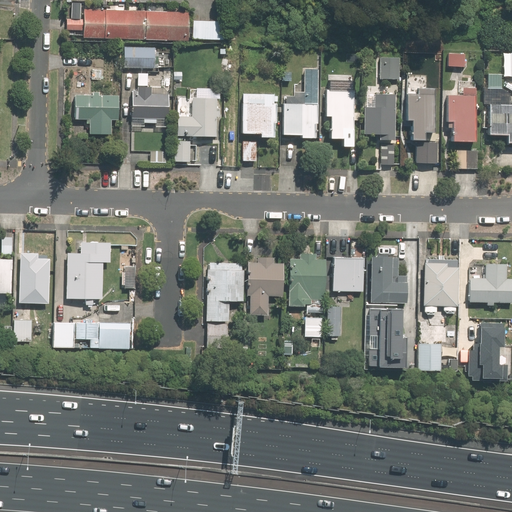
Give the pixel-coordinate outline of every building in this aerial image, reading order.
[(185,42),(186,12),(80,9),(80,4),(69,3),(69,20),(65,20),(65,30),(81,31),(80,39),(185,42)] [(260,12),(254,4),(243,12),(250,20),(260,12)] [(221,21),(191,20),(191,39),(220,40),(221,21)] [(154,48),(121,46),(121,68),(153,69),(154,48)] [(412,49),(412,65),(433,65),(433,49),(412,49)] [(511,52),(502,52),(501,77),(511,77),(511,52)] [(446,53),(446,67),(464,67),(464,54),(446,53)] [(398,57),(378,57),(378,80),(398,80),(398,57)] [(284,104),(315,106),(316,69),(303,68),(302,92),(292,91),(292,96),(284,96),(284,104)] [(146,74),(136,73),(135,87),(145,87),(146,74)] [(501,74),(486,73),(485,88),(500,89),(501,74)] [(142,124),(154,124),(154,127),(166,127),(166,95),(149,94),(149,88),(146,88),(133,88),(133,99),(129,99),(129,127),(142,127),(142,124)] [(408,122),(408,141),(413,141),(421,142),(421,133),(431,134),(433,89),(416,88),(415,94),(405,94),(404,121),(408,122)] [(460,95),(445,95),(444,122),(449,122),(448,142),(471,143),(474,88),(460,88),(460,95)] [(359,120),(359,113),(352,112),(353,89),(323,89),(322,118),(328,118),(327,140),(341,140),(341,130),(351,130),(352,120),(359,120)] [(256,139),(273,140),(275,94),(240,93),(239,135),(256,136),(256,139)] [(372,108),(361,108),(361,135),(378,135),(377,160),(391,161),(393,95),(373,94),(372,108)] [(72,95),(72,120),(87,120),(86,135),(109,135),(109,120),(115,120),(116,96),(72,95)] [(173,135),(213,137),(214,118),(217,118),(218,109),(215,109),(215,100),(190,99),(189,118),(174,117),(173,135)] [(297,139),(311,140),(311,124),(314,124),(315,106),(284,104),(281,104),(279,135),(297,136),(297,139)] [(511,105),(501,105),(487,105),(486,136),(503,136),(503,144),(511,144),(511,105)] [(188,141),(173,141),(172,162),(187,163),(188,141)] [(421,142),(413,141),(412,164),(437,165),(438,142),(421,142)] [(255,143),(240,143),(240,162),(254,162),(255,143)] [(456,149),(455,169),(477,170),(478,150),(456,149)] [(166,152),(149,151),(149,162),(165,163),(166,152)] [(11,238),(0,237),(0,254),(11,255),(11,238)] [(108,263),(108,244),(79,243),(78,253),(65,253),(63,299),(100,300),(101,263),(108,263)] [(35,253),(19,253),(17,303),(46,305),(48,258),(35,258),(35,253)] [(395,276),(396,258),(370,257),(368,290),(373,290),(373,303),(403,304),(404,276),(395,276)] [(298,319),(305,319),(304,323),(301,323),(301,329),(312,329),(311,332),(319,333),(319,325),(321,325),(324,260),(287,259),(285,307),(299,307),(298,319)] [(361,259),(331,259),(331,292),(361,293),(361,259)] [(0,293),(9,294),(11,261),(0,260),(0,293)] [(246,315),(265,316),(266,297),(280,297),(280,263),(243,263),(243,297),(246,297),(246,315)] [(205,264),(204,348),(225,349),(226,302),(240,302),(240,265),(205,264)] [(421,307),(455,307),(456,268),(446,267),(445,265),(422,264),(421,307)] [(485,303),(485,306),(491,306),(491,304),(510,304),(511,280),(504,280),(504,265),(483,264),(482,279),(467,279),(466,303),(485,303)] [(134,266),(122,266),(122,288),(134,289),(134,266)] [(339,307),(325,308),(326,337),(339,337),(339,307)] [(413,314),(398,313),(398,336),(413,336),(413,314)] [(11,341),(30,342),(31,320),(12,319),(11,340),(6,340),(5,345),(11,346),(11,341)] [(70,323),(51,322),(51,348),(70,349),(70,323)] [(74,323),(74,339),(87,340),(87,348),(128,349),(128,324),(74,323)] [(484,332),(461,331),(459,361),(482,362),(484,332)] [(290,341),(281,341),(281,355),(289,355),(290,341)] [(438,344),(416,344),(415,371),(438,371),(438,344)]
